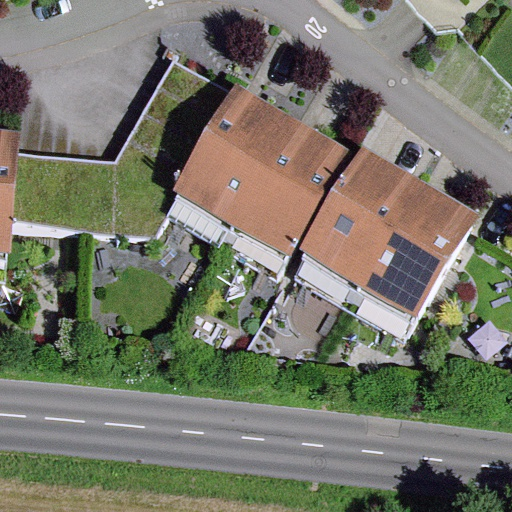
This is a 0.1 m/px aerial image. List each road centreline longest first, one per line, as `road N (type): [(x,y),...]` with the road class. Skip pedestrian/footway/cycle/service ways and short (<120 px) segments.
road 1 (secondary): [(0,417),(511,471)]
road 2 (residential): [(511,158),(298,0)]
road 3 (residential): [(121,0),(0,40)]
